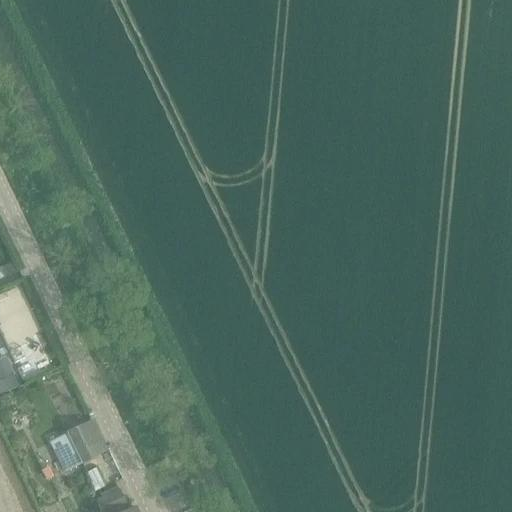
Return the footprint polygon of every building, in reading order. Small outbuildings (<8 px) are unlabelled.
[(12,262),(1,267),(5,277),(17,271),(12,262)] [(0,394),(19,386),(14,375),(0,380),(0,394)] [(63,473),(83,463),(108,450),(93,420),(67,432),(49,442),(63,473)] [(102,481),(91,486),(94,491),(104,486),(102,481)] [(135,511),(134,508),(129,510),(127,507),(127,506),(118,490),(95,501),(100,511),(135,511)]
